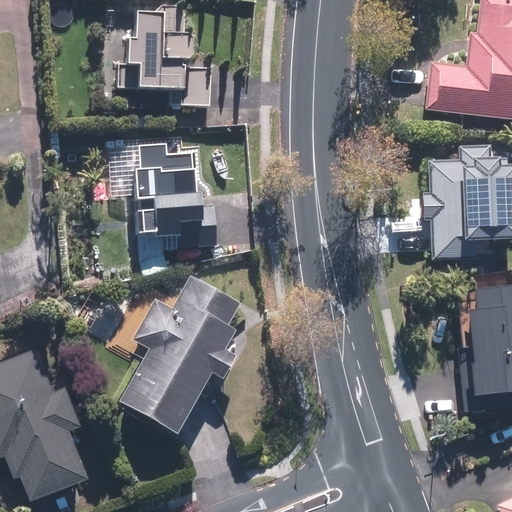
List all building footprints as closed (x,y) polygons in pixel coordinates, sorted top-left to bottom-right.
[(422,65),(416,114),(511,126),(511,3),(488,0),(467,0),(459,70),(422,65)] [(173,103),(214,105),(217,65),(195,64),(195,55),(202,55),(204,28),(190,28),(190,9),(140,7),(137,61),(122,60),(121,87),(174,89),(173,103)] [(172,141),(143,143),(149,234),(179,233),(180,246),(221,243),(219,216),(213,216),(211,189),(207,189),(205,163),(198,164),(197,149),(173,151),(172,141)] [(464,250),(502,248),(499,163),(483,163),(483,149),(450,150),(450,165),(420,166),(421,197),(414,198),(415,224),(422,224),(423,266),(465,264),(464,250)] [(125,397),(184,430),(217,370),(229,376),(243,352),(231,346),(242,327),(233,322),(245,301),(195,273),(177,305),(160,295),(136,337),(153,347),(125,397)] [(460,402),(511,398),(511,351),(508,292),(461,296),(463,316),(453,317),(460,402)] [(41,345),(0,360),(0,457),(11,453),(18,472),(13,474),(25,503),(93,476),(74,428),(86,424),(70,385),(58,389),(41,345)] [(511,511),(511,498),(488,510),(488,511),(511,511)]
